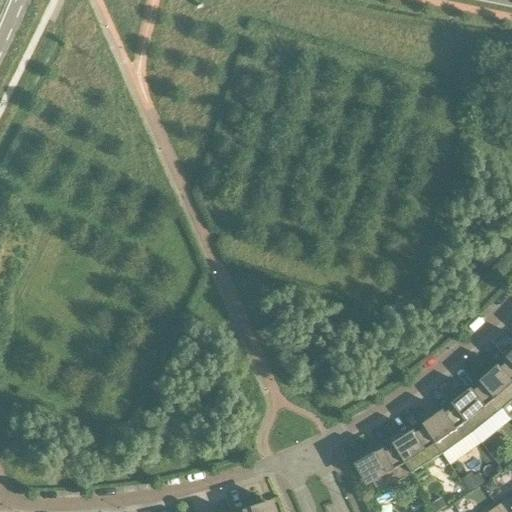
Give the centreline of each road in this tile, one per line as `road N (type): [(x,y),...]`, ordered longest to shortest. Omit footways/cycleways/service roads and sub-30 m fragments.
road 1 (residential): [(0,503),(148,497),(287,461)]
road 2 (residential): [(315,449),(422,383),(511,304)]
